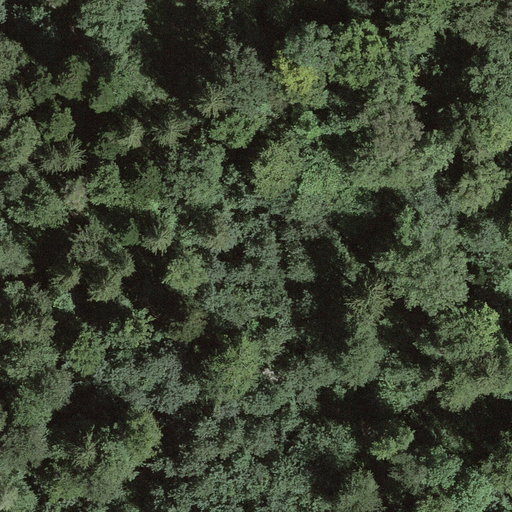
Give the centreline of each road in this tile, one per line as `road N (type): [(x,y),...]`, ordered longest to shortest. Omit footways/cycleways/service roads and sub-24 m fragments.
road 1 (track): [(32,275),(182,319),(412,445),(489,511)]
road 2 (track): [(46,0),(85,49),(102,122),(90,187),(32,275)]
